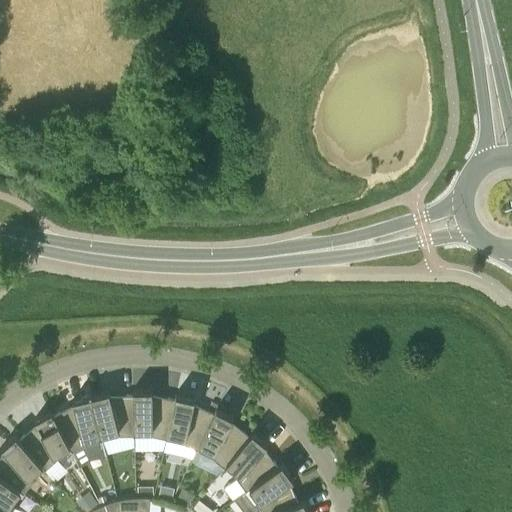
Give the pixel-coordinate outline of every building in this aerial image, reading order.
[(78,0),(5,0),(17,75),(88,64),(78,0)] [(152,428),(152,434),(167,437),(168,432),(167,432),(174,399),(152,393),(152,388),(132,388),(133,394),(134,429),(135,429),(152,428)] [(118,429),(119,434),(135,434),(135,429),(134,429),(133,394),(110,395),(109,389),(89,394),(100,433),(102,433),(118,429)] [(174,399),(167,432),(168,432),(184,436),(183,441),(197,448),(199,444),(214,413),(213,412),(193,402),(194,397),(175,393),(174,399)] [(102,433),(100,433),(89,394),(72,399),(74,404),(54,415),(69,445),(82,439),(90,454),(106,450),(102,433)] [(212,456),(224,466),(227,462),(248,435),(231,420),(233,416),(216,407),(213,412),(214,413),(199,444),(214,452),(212,456)] [(57,458),(55,453),(69,445),(54,415),(51,409),(34,418),(36,423),(19,438),(42,465),(45,468),(57,458)] [(246,489),(277,465),(263,447),(267,443),(252,430),(248,435),(227,462),(240,473),(237,477),(246,489)] [(24,492),(33,479),(29,475),(42,465),(19,438),(15,433),(1,446),(4,450),(0,456),(0,475),(20,490),(24,492)] [(282,462),(277,465),(246,489),(236,497),(246,511),(273,511),(298,501),(289,480),(293,477),(282,462)] [(11,511),(14,506),(10,503),(20,490),(0,475),(0,511),(11,511)] [(160,486),(158,495),(169,498),(171,488),(160,486)] [(99,501),(107,497),(102,487),(93,491),(99,501)] [(182,488),(176,499),(187,505),(193,493),(182,488)] [(76,501),(84,511),(97,501),(90,491),(76,501)] [(148,511),(150,495),(142,495),(137,495),(131,496),(125,496),(121,497),(117,498),(120,511),(148,511)] [(120,511),(117,498),(113,499),(105,502),(98,506),(88,511),(120,511)] [(273,511),(308,511),(303,499),(298,501),(273,511)]
